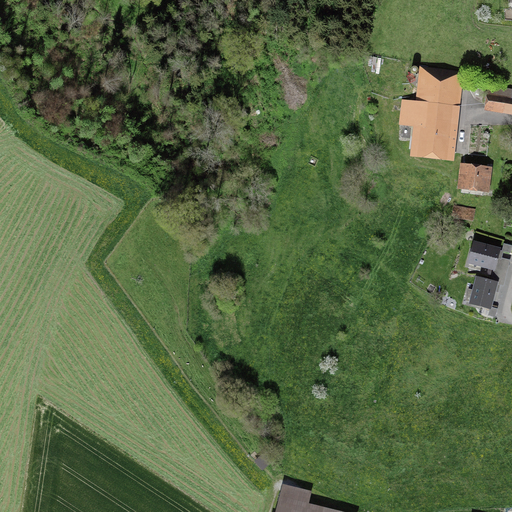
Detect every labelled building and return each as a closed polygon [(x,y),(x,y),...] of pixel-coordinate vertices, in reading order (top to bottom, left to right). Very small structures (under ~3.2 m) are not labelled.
[(410,148),(447,152),(456,73),(427,70),(424,103),(404,101),(401,124),(413,126),(410,148)] [(492,92),(486,91),(485,98),(491,99),(490,107),(511,110),(511,96),(510,99),(507,98),(508,92),(493,90),(492,92)] [(490,170),(466,167),(463,192),(483,195),(484,189),(488,189),(490,170)] [(472,220),(474,210),(454,206),(452,216),(472,220)] [(511,246),(511,245),(504,243),(502,251),(498,250),(494,268),(490,282),(496,283),(494,291),(498,292),(500,285),(503,285),(510,260),(502,258),(504,251),(510,253),(511,246)] [(498,250),(474,244),(470,262),(494,268),(498,250)] [(490,282),(478,278),(471,303),(490,307),(494,291),(496,283),(490,282)] [(321,511),(280,502),(277,511),(321,511)]
